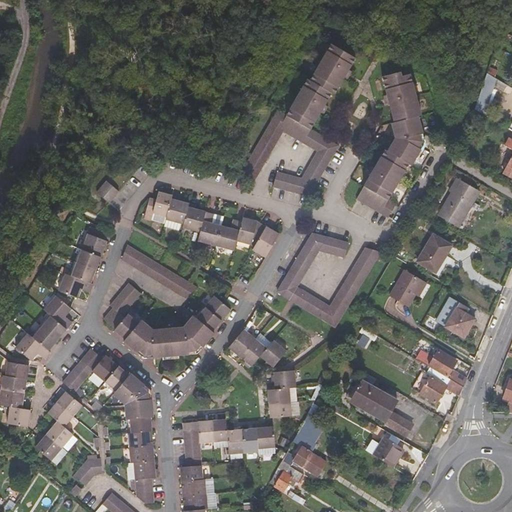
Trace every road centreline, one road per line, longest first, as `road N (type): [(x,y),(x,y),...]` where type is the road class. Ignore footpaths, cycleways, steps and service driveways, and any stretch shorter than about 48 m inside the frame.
road 1 (residential): [(85,324),(132,202),(153,179),(297,211)]
road 2 (residential): [(160,391),(184,383),(234,321),(297,211)]
road 3 (residential): [(328,217),(387,233),(405,224),(447,155)]
road 4 (residential): [(0,131),(18,88),(30,0)]
road 5 (residential): [(172,511),(160,391)]
